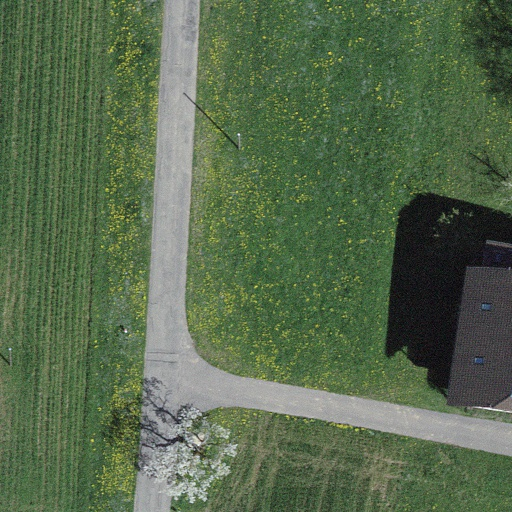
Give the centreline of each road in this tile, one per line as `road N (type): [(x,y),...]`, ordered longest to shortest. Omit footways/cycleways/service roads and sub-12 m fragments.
road 1 (unclassified): [(179,0),(147,511)]
road 2 (track): [(511,449),(157,386)]
